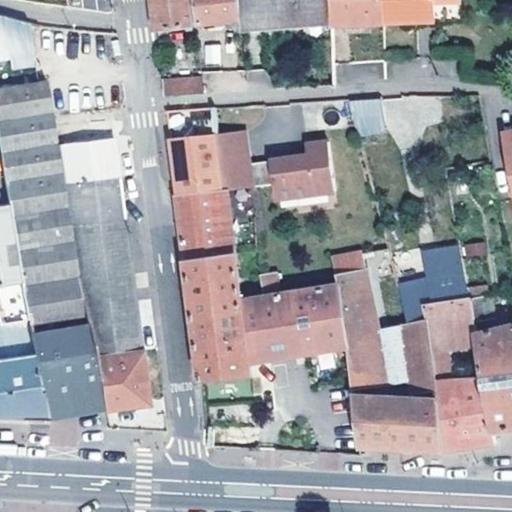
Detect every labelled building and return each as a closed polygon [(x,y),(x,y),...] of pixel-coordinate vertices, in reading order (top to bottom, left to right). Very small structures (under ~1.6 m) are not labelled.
[(196,26),(191,0),(153,0),(155,12),(157,30),(196,26)] [(191,0),(196,26),(241,21),(239,0),(191,0)] [(332,26),(331,0),(239,0),(241,21),(242,30),(332,26)] [(331,0),(332,26),(386,26),(384,0),(331,0)] [(407,19),(439,19),(437,0),(384,0),(386,26),(407,25),(407,19)] [(463,0),(437,0),(439,19),(439,24),(464,23),(463,0)] [(39,79),(30,23),(0,15),(0,55),(11,54),(16,83),(39,79)] [(206,44),(206,63),(219,63),(219,44),(206,44)] [(19,278),(27,313),(29,319),(85,306),(63,181),(57,143),(47,78),(39,79),(16,83),(0,86),(0,152),(8,203),(19,278)] [(166,96),(206,94),(204,80),(164,82),(166,96)] [(448,98),(423,99),(424,115),(449,114),(448,98)] [(350,102),(356,131),(386,130),(384,100),(350,102)] [(175,165),(179,194),(227,190),(220,136),(218,116),(194,119),(195,125),(186,136),(171,139),(175,165)] [(244,133),(220,136),(227,190),(252,188),(244,133)] [(511,133),(503,135),(511,180),(511,133)] [(57,143),(63,181),(120,175),(118,159),(114,135),(57,143)] [(327,146),(304,148),(306,160),(268,164),(273,205),(333,198),(327,146)] [(120,175),(63,181),(85,306),(106,406),(123,404),(150,400),(136,295),(123,197),(120,175)] [(183,229),(187,262),(236,256),(227,190),(179,194),(183,229)] [(8,203),(0,203),(0,280),(19,278),(8,203)] [(404,254),(396,255),(400,282),(410,281),(404,254)] [(252,378),(250,360),(242,303),(236,256),(187,262),(195,322),(203,384),(252,378)] [(446,452),(425,298),(423,285),(411,287),(401,289),(407,327),(378,332),(367,256),(337,263),(340,290),(347,348),(361,447),(406,450),(446,452)] [(277,273),(262,276),(265,299),(242,303),(250,360),(293,355),(347,348),(340,290),(280,297),(277,273)] [(19,278),(0,280),(0,318),(27,313),(19,278)] [(400,282),(401,289),(411,287),(410,281),(400,282)] [(481,288),(469,291),(475,324),(495,320),(491,300),(484,300),(481,288)] [(497,435),(478,337),(475,324),(469,291),(425,298),(446,452),(470,448),(499,444),(497,435)] [(106,406),(85,306),(29,319),(50,411),(50,413),(77,410),(106,406)] [(0,318),(0,411),(1,412),(15,411),(27,411),(50,411),(29,319),(27,313),(0,318)] [(511,331),(478,337),(497,435),(511,432),(511,331)]
